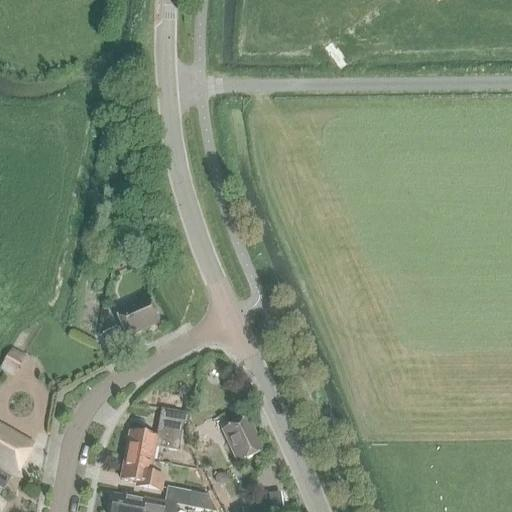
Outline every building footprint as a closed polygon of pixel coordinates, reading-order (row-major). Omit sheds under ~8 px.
[(125,339),(158,324),(147,298),(114,313),(125,339)] [(107,347),(121,340),(116,330),(103,336),(107,347)] [(23,357),(8,350),(0,364),(0,371),(11,378),(23,357)] [(160,411),(159,420),(183,425),(187,426),(189,416),(160,411)] [(154,448),(178,453),(183,425),(159,420),(155,438),(129,434),(125,457),(152,462),(154,448)] [(237,464),(262,452),(247,420),(222,432),(237,464)] [(30,447),(0,429),(0,511),(4,506),(0,503),(0,485),(6,474),(13,478),(30,447)] [(148,479),(152,462),(125,457),(120,481),(146,486),(146,490),(160,493),(162,482),(148,479)] [(226,486),(228,482),(227,478),(224,474),(216,476),(213,480),(214,485),(219,487),(226,486)] [(212,511),(205,497),(191,494),(167,489),(164,503),(176,506),(205,511),(209,511),(212,511)] [(175,511),(176,506),(164,503),(144,500),(143,503),(113,497),(110,511),(175,511)] [(281,511),(280,503),(239,509),(239,511),(281,511)]
